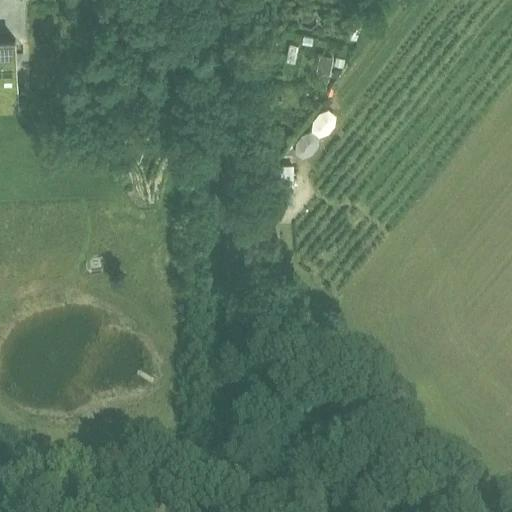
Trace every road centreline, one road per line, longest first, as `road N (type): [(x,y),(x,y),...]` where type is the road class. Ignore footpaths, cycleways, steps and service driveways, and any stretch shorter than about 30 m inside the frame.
road 1 (unclassified): [(254,511),(225,0)]
road 2 (track): [(402,441),(251,459)]
